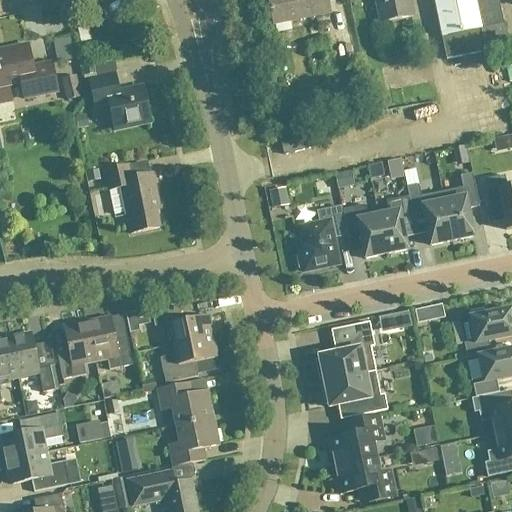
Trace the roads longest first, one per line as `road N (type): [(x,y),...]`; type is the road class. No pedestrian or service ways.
road 1 (unclassified): [(247,260),(186,0)]
road 2 (residential): [(511,269),(260,321)]
road 3 (unclassified): [(0,284),(133,280),(247,260)]
road 4 (unclassified): [(254,511),(270,477),(277,421),(260,321)]
